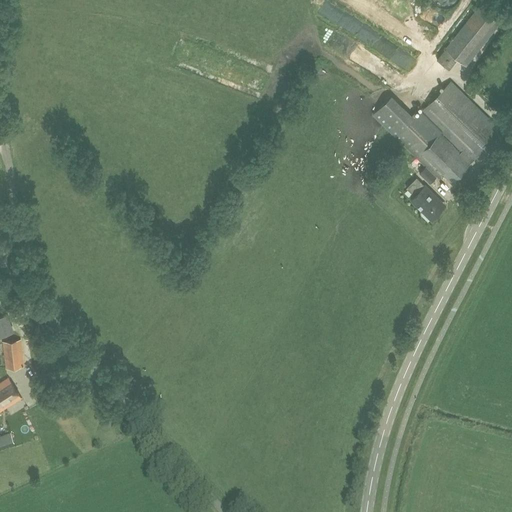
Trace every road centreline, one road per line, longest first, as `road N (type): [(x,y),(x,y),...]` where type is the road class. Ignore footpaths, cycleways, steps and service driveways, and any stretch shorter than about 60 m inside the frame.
road 1 (secondary): [(366,511),(409,364),(511,162)]
road 2 (unclassified): [(32,298),(3,138),(6,0)]
road 3 (unclassified): [(226,511),(32,298)]
